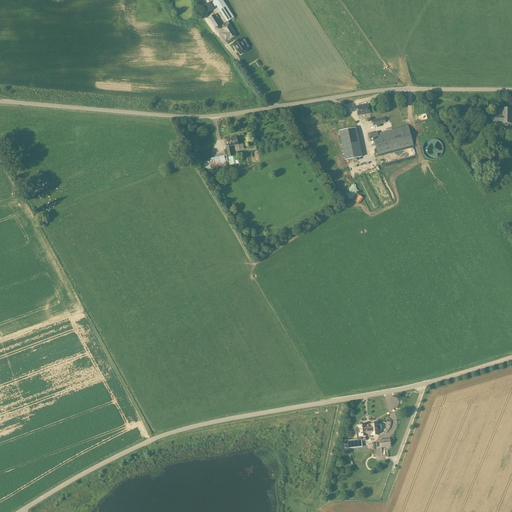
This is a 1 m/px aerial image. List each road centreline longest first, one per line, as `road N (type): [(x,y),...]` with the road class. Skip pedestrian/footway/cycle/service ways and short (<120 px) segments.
road 1 (tertiary): [(17,511),(155,437),(511,358)]
road 2 (unclassified): [(511,89),(376,90),(192,117),(0,101)]
